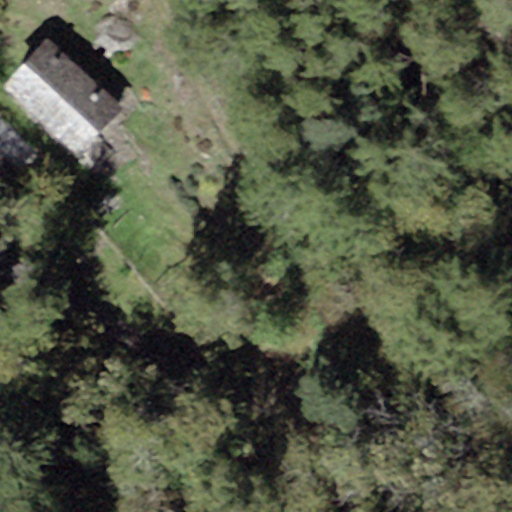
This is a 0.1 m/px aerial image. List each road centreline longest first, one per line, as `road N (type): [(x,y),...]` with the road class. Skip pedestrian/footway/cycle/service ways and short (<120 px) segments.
road 1 (track): [(233,354),(439,477),(465,511)]
road 2 (track): [(0,260),(233,354)]
